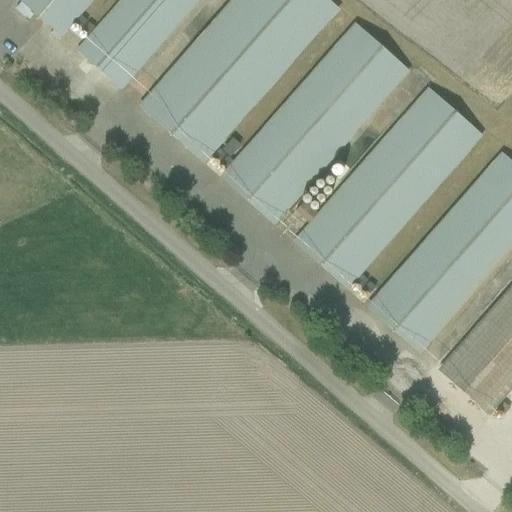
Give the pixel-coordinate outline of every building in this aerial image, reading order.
[(17,0),(18,0),(61,38),(93,0),(17,0)] [(124,0),(91,38),(77,53),(119,90),(199,0),(124,0)] [(326,0),(232,0),(153,93),(140,108),(200,160),(334,6),(326,0)] [(357,27),(235,166),(222,181),(271,224),(406,71),(357,27)] [(430,92),(308,231),(295,246),(344,289),(479,135),(430,92)] [(417,353),(511,245),(511,164),(503,156),(368,310),(417,353)] [(511,288),(452,357),(438,372),(488,415),(511,387),(511,288)] [(500,421),(503,418),(498,413),(495,416),(500,421)]
